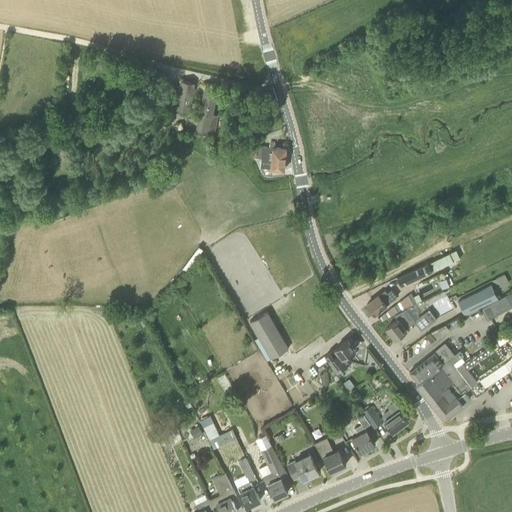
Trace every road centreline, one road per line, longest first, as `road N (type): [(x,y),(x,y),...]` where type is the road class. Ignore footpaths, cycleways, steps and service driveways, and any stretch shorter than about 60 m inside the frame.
road 1 (tertiary): [(440,453),(430,419),(322,263),(257,0)]
road 2 (track): [(278,89),(6,27)]
road 3 (tertiary): [(285,511),(440,453)]
